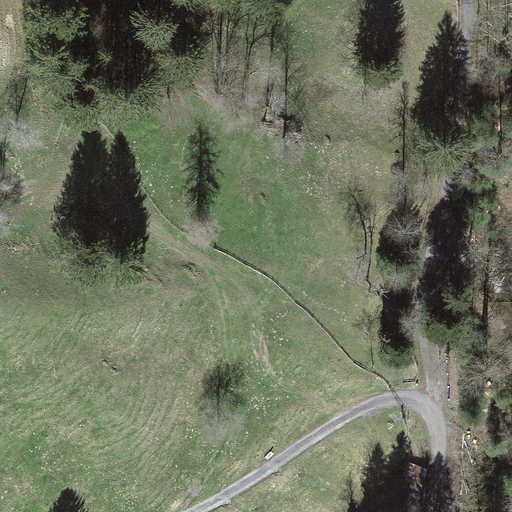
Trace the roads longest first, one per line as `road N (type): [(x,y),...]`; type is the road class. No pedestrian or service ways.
road 1 (track): [(433,405),(419,294),(455,136),(466,24),(461,0)]
road 2 (track): [(181,511),(376,403),(404,397),(433,405)]
